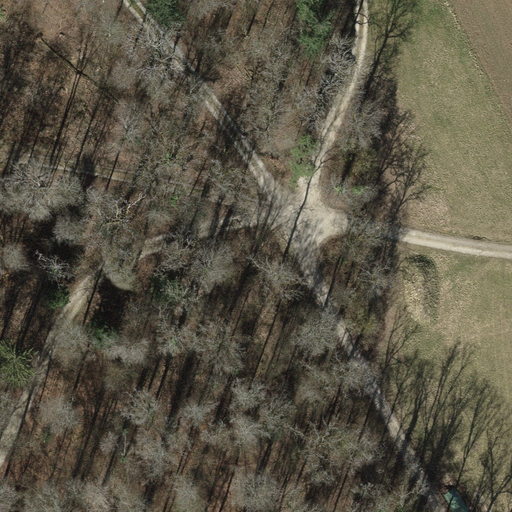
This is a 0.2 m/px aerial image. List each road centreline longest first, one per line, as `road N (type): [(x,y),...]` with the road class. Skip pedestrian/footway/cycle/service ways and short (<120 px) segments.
road 1 (track): [(511,250),(326,221),(206,221),(121,250),(72,302),(0,452)]
road 2 (track): [(442,511),(387,426),(292,225)]
road 3 (track): [(0,153),(223,194),(292,225)]
road 4 (track): [(123,0),(292,225)]
road 5 (track): [(292,225),(306,178),(344,111),(365,0)]
